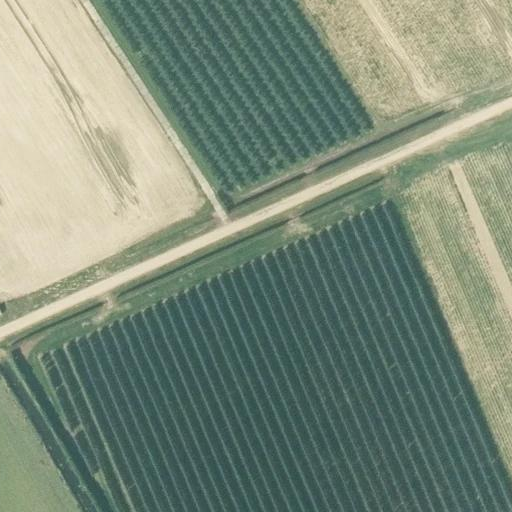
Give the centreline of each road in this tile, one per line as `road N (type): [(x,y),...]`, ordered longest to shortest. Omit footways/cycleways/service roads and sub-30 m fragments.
road 1 (unclassified): [(0,331),(511,101)]
road 2 (track): [(228,228),(82,0)]
